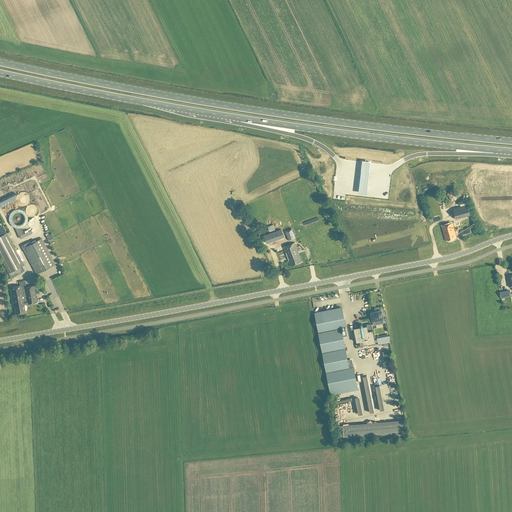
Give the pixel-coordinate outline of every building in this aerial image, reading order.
[(370,161),(361,160),(357,192),(366,193),(370,161)] [(457,195),(452,193),(450,191),(447,195),(449,197),(451,201),(456,200),(457,195)] [(0,203),(0,207),(1,209),(17,201),(15,197),(0,203)] [(458,207),(452,208),(456,219),(461,218),(458,207)] [(452,223),(441,227),(446,241),(456,237),(452,223)] [(463,230),(463,229),(462,229),(462,231),(460,231),(462,238),(476,234),(474,227),(463,230)] [(289,241),(295,238),(292,229),(285,231),(289,241)] [(30,231),(20,235),(21,239),(32,234),(30,231)] [(0,256),(9,273),(24,265),(7,233),(6,233),(0,236),(0,256)] [(285,241),(283,237),(276,240),(275,237),(271,238),(273,245),(285,241)] [(42,239),(23,248),(36,274),(55,264),(42,239)] [(283,247),(290,266),(302,262),(295,243),(283,247)] [(20,285),(9,287),(9,288),(13,307),(14,307),(15,315),(25,313),(26,313),(24,305),(37,303),(34,285),(26,287),(27,288),(22,288),(22,286),(20,286),(20,285)] [(342,309),(315,315),(331,394),(358,388),(353,367),(349,368),(342,334),(346,333),(345,328),(346,328),(342,309)] [(373,325),(377,325),(376,321),(383,320),(382,311),(371,313),(372,321),(373,325)] [(358,346),(375,343),(372,324),(366,325),(367,326),(363,326),(363,325),(363,324),(362,324),(361,324),(360,324),(360,325),(360,327),(354,328),(357,342),(358,346)] [(389,336),(386,337),(377,338),(377,339),(378,342),(378,345),(390,343),(389,339),(390,339),(389,336)] [(402,420),(343,425),(344,441),(403,436),(402,420)]
